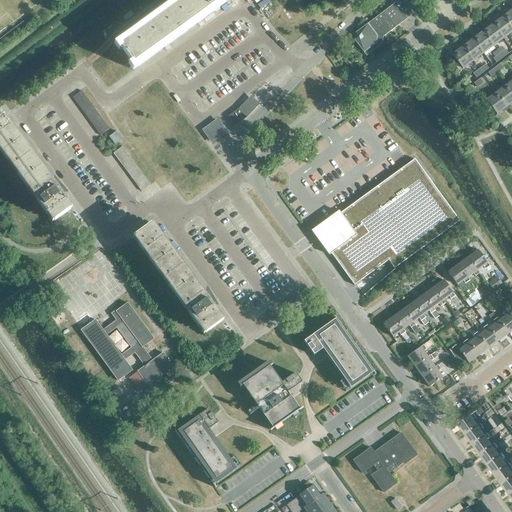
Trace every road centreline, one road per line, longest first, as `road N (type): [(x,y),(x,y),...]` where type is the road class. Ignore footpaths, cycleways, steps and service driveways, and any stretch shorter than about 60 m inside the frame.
road 1 (residential): [(256,182),(413,394)]
road 2 (residential): [(304,68),(244,5),(107,105)]
road 3 (residential): [(247,170),(449,13)]
road 4 (residential): [(254,328),(176,221),(184,216)]
road 5 (residential): [(247,170),(235,149),(238,135),(304,68)]
